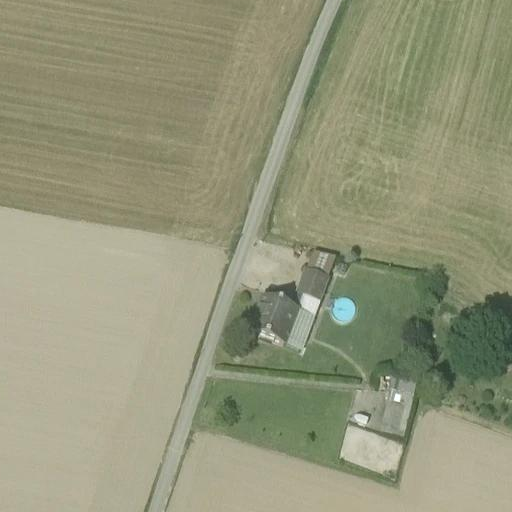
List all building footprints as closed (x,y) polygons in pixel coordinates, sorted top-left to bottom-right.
[(311,260),(304,277),(326,286),(335,264),(311,260)] [(301,301),(317,307),(326,286),(304,277),(296,299),(301,301)] [(294,318),(283,349),(299,355),(317,307),(301,301),(294,318)] [(254,338),(283,349),(294,318),(261,305),(257,317),(261,318),(254,338)] [(261,318),(257,317),(249,337),(254,338),(261,318)] [(387,378),(387,395),(410,402),(414,385),(387,378)] [(410,402),(387,395),(376,436),(399,443),(410,402)]
